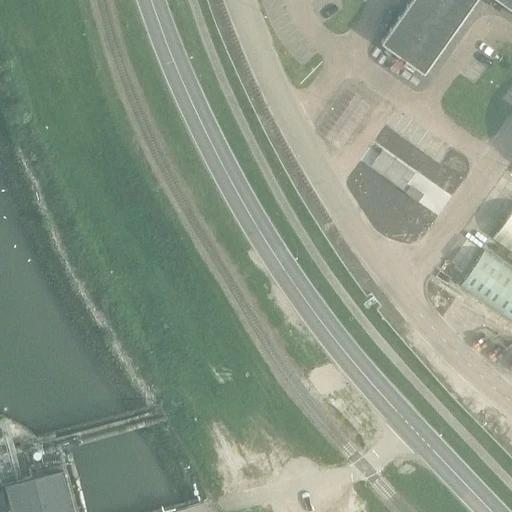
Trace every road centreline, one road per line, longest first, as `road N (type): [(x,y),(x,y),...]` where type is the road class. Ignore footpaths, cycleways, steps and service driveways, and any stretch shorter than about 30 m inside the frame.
road 1 (unclassified): [(409,425),(343,352),(269,249),(188,97),(150,0)]
road 2 (unclassified): [(222,504),(351,475),(409,425)]
